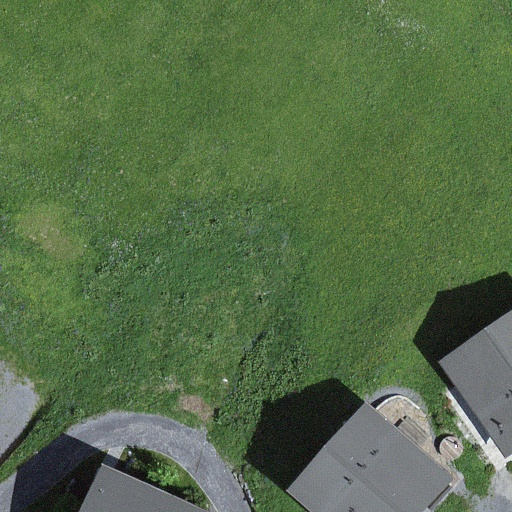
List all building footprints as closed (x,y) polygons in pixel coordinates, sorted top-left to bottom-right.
[(511,318),(459,358),(511,429),(511,318)] [(0,361),(15,344),(0,331),(0,361)] [(396,398),(314,488),(339,511),(450,511),(483,476),(396,398)] [(0,429),(0,448),(9,438),(0,429)] [(240,511),(244,505),(126,449),(95,511),(240,511)]
